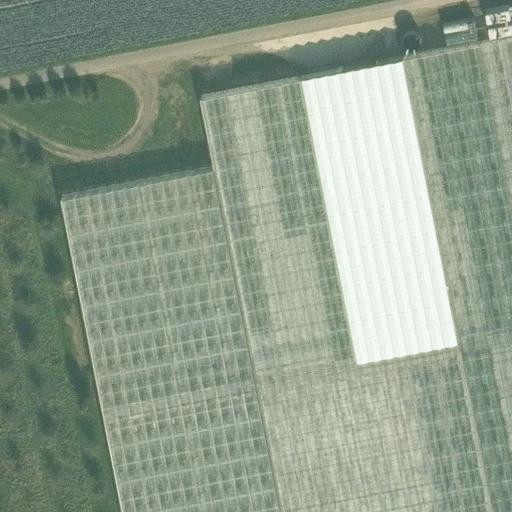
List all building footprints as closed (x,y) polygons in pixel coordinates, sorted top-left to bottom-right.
[(510,4),(486,8),(488,18),(511,13),(510,4)] [(473,15),(443,21),(445,31),(475,26),(473,15)] [(511,18),(489,23),(490,32),(511,28),(511,18)] [(475,27),(446,32),(448,43),(477,38),(475,27)] [(408,47),(415,47),(420,42),(420,35),(415,30),(408,30),(403,35),(403,42),(408,47)] [(511,511),(511,33),(404,54),(493,511),(511,511)] [(493,511),(404,54),(202,93),(215,164),(283,511),(493,511)] [(124,511),(283,511),(215,164),(62,193),(124,511)]
